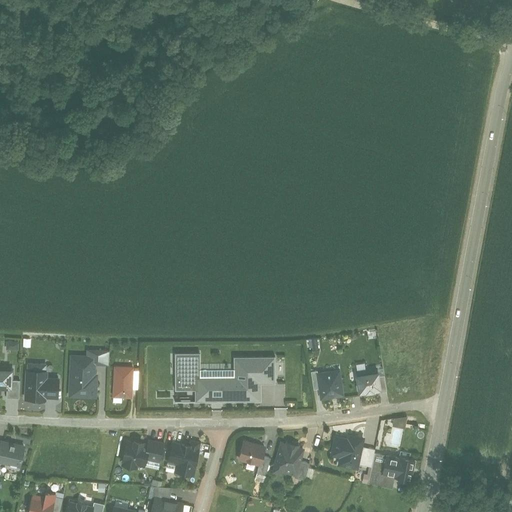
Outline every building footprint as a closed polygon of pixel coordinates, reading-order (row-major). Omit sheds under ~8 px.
[(8,339),(8,348),(20,348),(20,339),(8,339)] [(88,350),(87,355),(95,355),(95,364),(108,365),(109,351),(88,350)] [(71,354),(68,395),(96,397),(97,373),(94,373),(95,364),(95,355),(87,355),(71,354)] [(274,358),(235,358),(235,370),(200,370),(200,354),(175,354),(176,392),(195,391),(195,402),(260,402),(260,384),(274,384),(274,358)] [(132,366),(114,365),(113,397),(131,397),(131,389),(132,370),(132,366)] [(13,369),(0,369),(0,389),(7,390),(12,390),(12,380),(13,369)] [(48,371),(27,370),(26,400),(45,400),(45,397),(58,398),(59,378),(48,378),(48,371)] [(338,370),(316,373),(318,389),(319,398),(341,395),(338,370)] [(318,389),(316,373),(316,371),(310,372),(312,390),(318,389)] [(355,374),(358,392),(380,389),(378,373),(377,371),(355,374)] [(384,372),(378,373),(380,389),(380,391),(387,390),(384,372)] [(19,381),(12,380),(12,390),(7,390),(6,397),(19,398),(19,381)] [(408,426),(409,416),(396,415),(394,424),(408,426)] [(29,438),(4,433),(1,448),(0,452),(0,454),(0,455),(24,460),(29,438)] [(137,436),(129,435),(124,458),(141,461),(142,458),(149,459),(151,453),(153,440),(148,439),(149,435),(137,433),(137,436)] [(183,437),(175,435),(171,455),(180,457),(178,464),(197,469),(204,442),(197,441),(198,438),(184,435),(183,437)] [(289,437),(284,436),(275,466),(286,469),(287,465),(301,469),(304,458),(308,442),(303,441),(304,439),(289,435),(289,437)] [(333,437),(329,456),(338,458),(336,466),(356,470),(356,468),(360,448),(362,439),(345,435),(344,439),(333,437)] [(267,445),(244,439),(238,459),(259,464),(261,465),(263,459),(267,445)] [(373,450),(360,448),(356,468),(369,470),(373,450)] [(163,455),(151,453),(149,459),(162,462),(163,455)] [(180,457),(171,455),(169,462),(178,464),(180,457)] [(411,482),(415,461),(384,456),(382,468),(383,468),(395,471),(393,477),(393,479),(411,482)] [(312,460),(304,458),(301,469),(300,471),(308,473),(312,460)] [(270,460),(263,459),(261,465),(259,464),(257,472),(266,474),(270,460)] [(158,489),(172,492),(175,480),(174,480),(158,480),(155,490),(158,491),(158,489)] [(36,488),(31,509),(40,511),(54,511),(60,494),(56,493),(48,491),(36,488)] [(172,492),(158,489),(158,491),(154,510),(162,511),(184,511),(188,495),(172,492)] [(303,492),(292,489),(290,497),(300,500),(303,492)] [(98,511),(101,503),(79,499),(75,511),(98,511)] [(107,511),(109,505),(101,503),(98,511),(107,511)]
